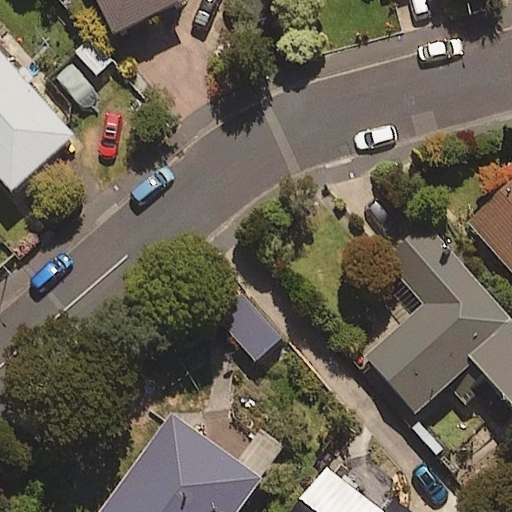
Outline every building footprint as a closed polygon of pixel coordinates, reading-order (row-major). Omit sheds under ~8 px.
[(98,0),(118,38),(188,3),(186,0),(98,0)] [(76,140),(0,55),(0,179),(14,195),(76,140)] [(511,190),(472,226),(511,271),(511,190)] [(511,325),(429,231),(390,265),(427,307),(368,359),(417,416),(450,388),(467,407),(493,385),(511,406),(511,325)] [(284,339),(241,293),(213,319),(256,365),(284,339)] [(241,511),(261,485),(171,417),(101,511),(241,511)] [(235,464),(263,485),(290,449),(262,428),(235,464)] [(395,484),(348,447),(296,511),(403,511),(385,497),(395,484)]
